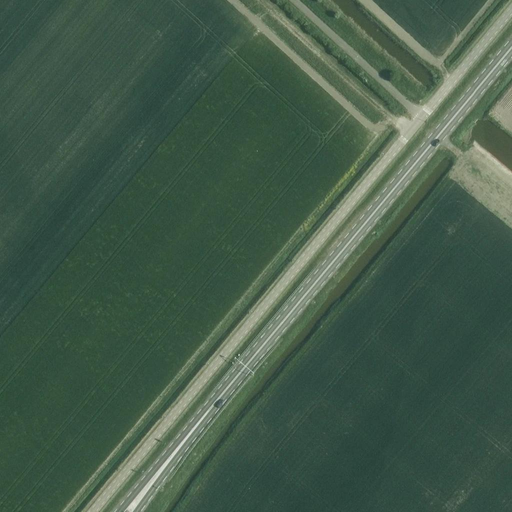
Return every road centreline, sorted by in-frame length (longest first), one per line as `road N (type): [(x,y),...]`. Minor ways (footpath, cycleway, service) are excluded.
road 1 (unclassified): [(90,511),(511,9)]
road 2 (primary): [(204,415),(511,48)]
road 3 (primary): [(204,415),(121,511)]
